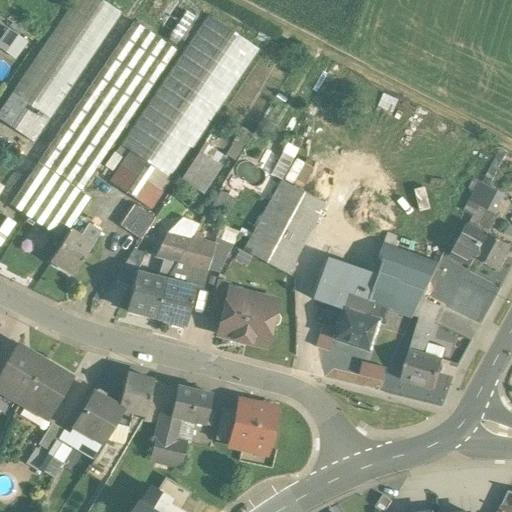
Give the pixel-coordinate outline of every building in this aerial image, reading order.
[(98,0),(73,0),(0,108),(0,121),(31,143),(119,14),(98,0)] [(206,15),(118,146),(127,152),(107,182),(149,210),(258,50),(206,15)] [(131,22),(36,162),(79,191),(175,51),(131,22)] [(9,46),(1,40),(0,41),(0,59),(0,60),(9,46)] [(253,142),(242,136),(226,163),(237,169),(253,142)] [(206,185),(194,178),(207,159),(197,152),(162,206),(179,222),(206,185)] [(207,159),(194,178),(206,185),(218,166),(207,159)] [(88,200),(35,164),(8,205),(61,241),(88,200)] [(495,167),(487,181),(496,185),(503,172),(495,167)] [(17,188),(5,181),(0,188),(0,195),(9,201),(17,188)] [(322,204),(280,181),(243,252),(285,274),(322,204)] [(506,195),(481,182),(471,201),(476,204),(496,214),(497,214),(506,195)] [(120,192),(108,210),(116,215),(128,198),(120,192)] [(394,218),(348,201),(338,227),(384,245),(394,218)] [(496,214),(476,204),(465,222),(471,225),(488,234),(488,233),(489,234),(499,215),(497,214),(496,214)] [(155,225),(134,212),(120,232),(142,246),(155,225)] [(195,227),(179,222),(164,234),(153,257),(162,259),(175,262),(187,241),(192,233),(195,227)] [(79,238),(68,231),(49,261),(71,276),(91,246),(90,245),(98,233),(87,225),(79,238)] [(488,234),(471,225),(453,257),(471,265),(475,258),(498,270),(511,246),(489,234),(488,233),(488,234)] [(201,236),(192,233),(187,241),(196,244),(201,236)] [(231,246),(215,237),(212,249),(227,253),(231,246)] [(196,244),(187,241),(175,262),(198,268),(195,280),(202,282),(206,270),(217,273),(227,253),(212,249),(196,244)] [(440,265),(397,250),(384,245),(373,276),(326,260),(318,284),(344,294),(386,308),(387,309),(413,318),(440,265)] [(175,262),(162,259),(157,278),(164,280),(175,262)] [(198,268),(175,262),(164,280),(193,288),(195,280),(198,268)] [(157,278),(134,273),(124,311),(154,319),(164,280),(157,278)] [(193,288),(164,280),(154,319),(183,326),(193,288)] [(344,294),(318,284),(312,300),(340,310),(344,294)] [(227,290),(214,287),(206,318),(219,322),(226,296),(227,290)] [(386,308),(344,294),(340,310),(331,339),(366,351),(376,320),(381,323),(387,309),(386,308)] [(255,304),(226,296),(219,322),(216,335),(263,347),(269,327),(271,328),(276,325),(277,319),(274,313),(272,313),(273,311),(254,307),(255,304)] [(435,320),(420,316),(416,331),(430,335),(435,320)] [(443,360),(425,355),(430,335),(416,331),(402,380),(435,390),(443,360)] [(43,362),(15,346),(0,370),(0,385),(21,398),(43,362)] [(71,379),(43,362),(21,398),(49,415),(71,379)] [(152,381),(125,374),(116,409),(113,424),(126,427),(130,413),(143,416),(143,417),(152,382),(152,381)] [(152,381),(152,382),(143,417),(143,416),(142,421),(157,425),(159,415),(155,414),(157,405),(162,384),(152,381)] [(176,388),(162,384),(157,405),(171,408),(176,388)] [(209,395),(176,387),(176,388),(171,408),(169,418),(159,415),(157,425),(154,435),(172,439),(176,419),(193,423),(202,425),(209,426),(212,412),(206,411),(209,395)] [(93,394),(72,426),(100,445),(113,424),(116,409),(93,394)] [(274,412),(237,404),(235,412),(229,443),(228,444),(265,452),(267,443),(271,440),(273,433),(270,428),(274,412)] [(235,412),(220,409),(214,439),(229,443),(235,412)] [(193,423),(176,419),(172,439),(184,442),(184,443),(188,444),(193,423)] [(62,430),(51,423),(37,446),(48,453),(62,430)] [(172,439),(154,435),(148,461),(178,468),(184,443),(184,442),(172,439)] [(239,457),(262,462),(264,453),(241,448),(239,457)] [(166,505),(177,511),(189,493),(165,479),(156,493),(169,501),(166,505)] [(156,493),(148,489),(139,504),(136,502),(130,511),(177,511),(166,505),(169,501),(156,493)] [(511,511),(511,491),(509,491),(504,501),(499,511),(511,511)]
